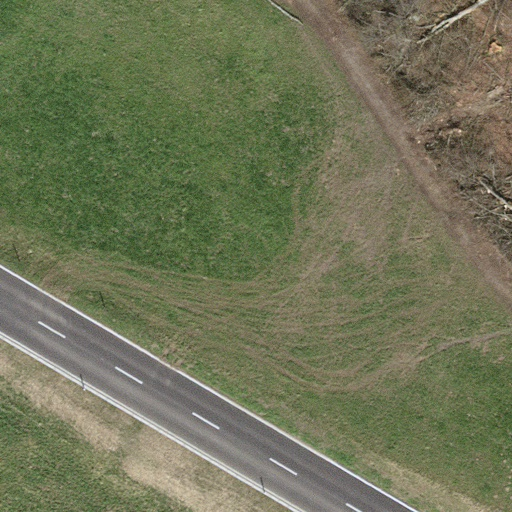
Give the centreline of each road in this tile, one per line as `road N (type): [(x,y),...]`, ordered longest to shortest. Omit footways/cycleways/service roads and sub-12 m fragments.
road 1 (tertiary): [(369,511),(0,293)]
road 2 (track): [(294,0),(511,282)]
